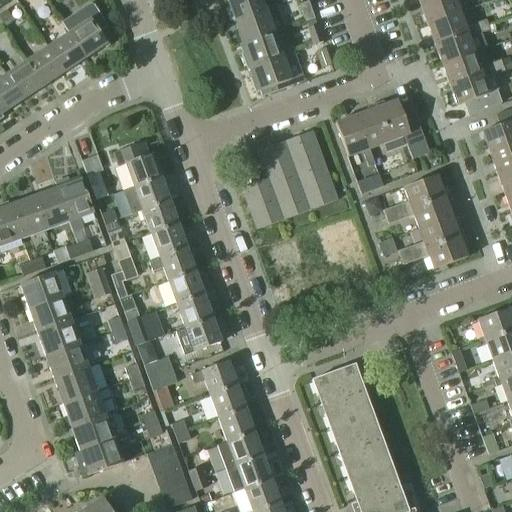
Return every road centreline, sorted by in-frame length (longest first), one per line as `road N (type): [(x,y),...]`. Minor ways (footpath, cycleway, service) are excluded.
road 1 (residential): [(369,83),(416,66),(500,284)]
road 2 (unclassified): [(266,367),(185,149)]
road 3 (residential): [(474,511),(403,318)]
road 4 (residential): [(0,166),(95,98),(156,72)]
road 5 (unclassified): [(320,511),(266,367)]
road 6 (residential): [(266,367),(403,318)]
road 7 (residential): [(0,475),(31,456),(0,359)]
road 8 (residential): [(252,125),(208,0)]
road 9 (unknown): [(31,456),(66,480),(126,490),(141,511)]
road 10 (residential): [(252,125),(369,83)]
